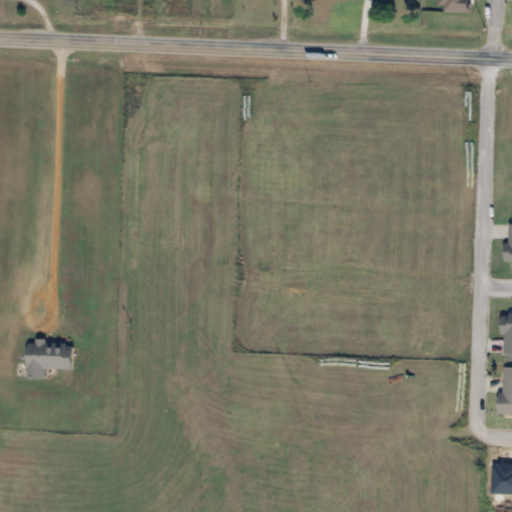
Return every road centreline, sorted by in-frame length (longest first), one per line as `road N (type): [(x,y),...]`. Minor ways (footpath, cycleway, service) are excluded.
road 1 (residential): [(511,440),(491,441),(474,421),(493,0)]
road 2 (secondary): [(0,39),(316,51)]
road 3 (secondary): [(511,58),(316,51)]
